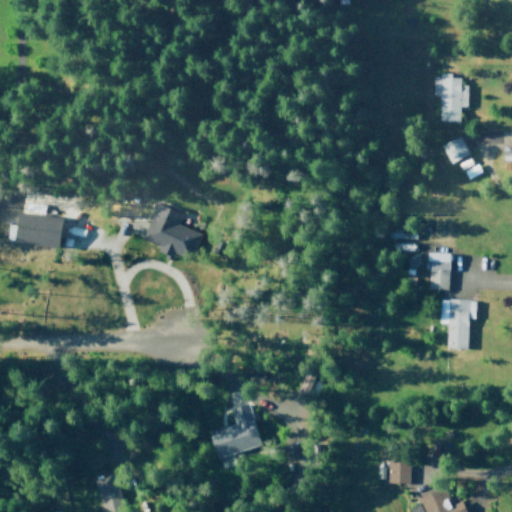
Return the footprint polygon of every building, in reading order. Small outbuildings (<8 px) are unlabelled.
[(432,76),(432,92),(439,92),(439,123),(461,123),(462,66),(439,65),(439,76),(432,76)] [(440,144),(451,165),(468,156),(457,135),(440,144)] [(511,151),(503,151),(502,162),(511,162),(511,151)] [(154,199),(136,233),(159,245),(157,250),(170,256),(175,248),(185,254),(196,232),(177,222),(181,213),(154,199)] [(13,215),(8,241),(57,250),(62,224),(13,215)] [(426,248),(425,263),(430,263),(430,289),(447,289),(448,248),(426,248)] [(437,298),(437,323),(445,323),(445,349),(466,349),(466,320),(476,320),(476,299),(437,298)] [(302,368),(292,394),(312,402),(322,376),(302,368)] [(204,430),(216,462),(261,446),(246,402),(228,409),(232,420),(204,430)] [(375,467),(375,479),(385,479),(385,487),(409,486),(408,458),(388,459),(388,467),(375,467)] [(90,479),(100,511),(120,511),(108,473),(90,479)] [(441,484),(413,498),(419,511),(432,511),(434,511),(466,511),(459,498),(451,502),(441,484)]
